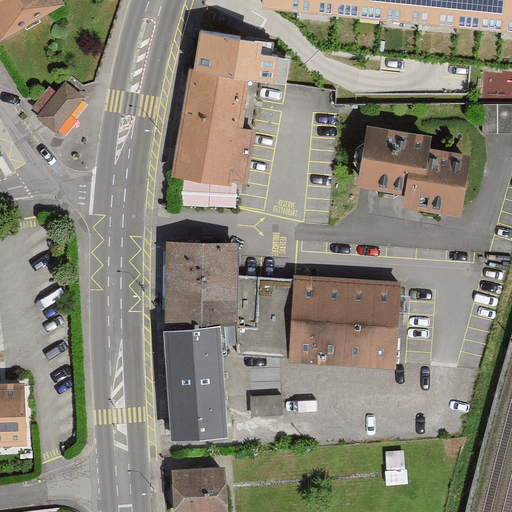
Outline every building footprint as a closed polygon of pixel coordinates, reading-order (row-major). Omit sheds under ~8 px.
[(0,0),(0,39),(62,5),(58,0),(0,0)] [(358,15),(359,0),(288,0),(294,8),(358,15)] [(482,0),(359,0),(358,15),(480,27),(482,0)] [(511,0),(482,0),(480,27),(511,29),(511,0)] [(200,29),(193,68),(244,77),(260,79),(274,81),(278,55),(238,48),(239,42),(240,36),(200,29)] [(176,171),(244,182),(252,130),(236,127),(244,77),(193,68),(176,171)] [(83,96),(65,81),(56,92),(49,86),(32,106),(40,113),(37,117),(54,131),(83,96)] [(511,103),(483,103),(483,133),(511,132),(511,103)] [(427,139),(370,129),(361,180),(409,187),(406,200),(458,209),(466,159),(425,152),(427,139)] [(399,279),(293,275),(236,274),(237,241),(166,240),(165,324),(237,326),(237,344),(237,353),(288,354),(288,361),(396,366),(399,279)] [(220,343),(237,344),(237,326),(165,324),(174,436),(225,432),(220,343)] [(0,438),(24,438),(22,385),(0,386),(0,438)] [(282,395),(253,396),(254,415),(283,414),(282,395)] [(402,451),(387,452),(388,467),(403,466),(402,451)] [(224,511),(223,465),(173,466),(174,511),(224,511)]
